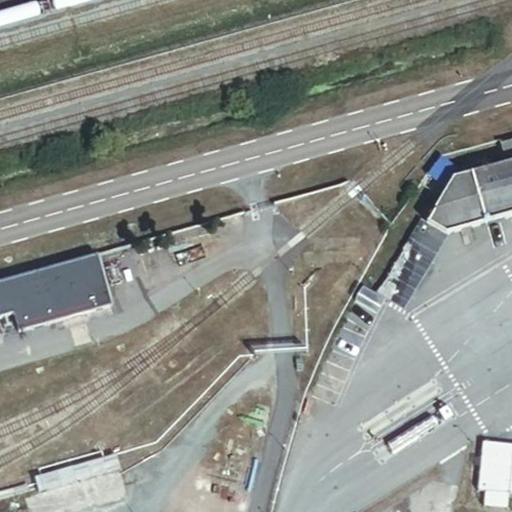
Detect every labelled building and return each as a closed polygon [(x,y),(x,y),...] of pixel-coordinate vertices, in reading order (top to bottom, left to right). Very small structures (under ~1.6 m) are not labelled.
[(511,145),(496,150),(500,163),(511,159),(511,145)] [(438,189),(449,171),(438,163),(424,179),(438,189)] [(511,165),(449,183),(422,230),(415,227),(376,296),(399,310),(439,241),(511,220),(511,165)] [(70,266),(0,285),(0,342),(85,319),(70,266)] [(511,442),(481,439),(475,489),(485,490),(483,505),(508,508),(509,497),(511,496),(511,442)]
